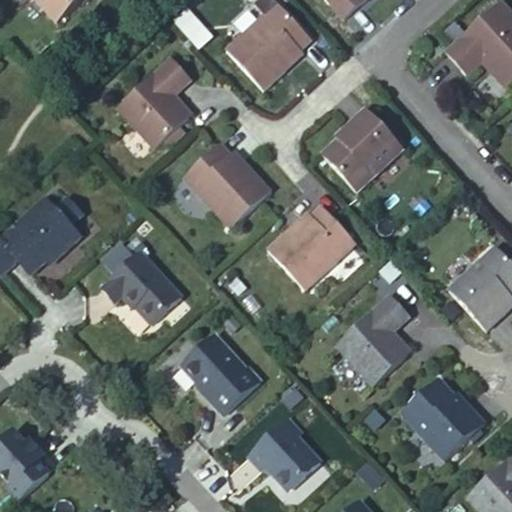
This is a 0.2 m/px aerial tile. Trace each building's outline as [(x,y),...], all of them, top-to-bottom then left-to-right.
[(32,0),(56,25),(82,0),(32,0)] [(323,0),(344,22),(365,1),(363,0),(323,0)] [(505,91),(511,84),(511,15),(503,5),(447,56),(468,79),(483,65),(505,91)] [(263,94),(284,75),(281,70),(299,54),(311,43),(277,6),(225,53),(263,94)] [(281,70),(284,75),(302,58),(299,54),(281,70)] [(169,102),(173,98),(190,83),(171,63),(117,111),(154,151),(187,121),(169,102)] [(191,118),(173,98),(169,102),(187,121),(191,118)] [(350,132),(337,144),(322,158),(355,194),(402,152),(365,111),(346,128),(350,132)] [(333,140),(337,144),(350,132),(346,128),(333,140)] [(248,176),(232,159),(221,147),(184,180),(231,231),(271,194),(251,173),(248,176)] [(235,155),(232,159),(248,176),(251,173),(235,155)] [(0,241),(0,276),(1,278),(15,266),(15,260),(22,260),(22,269),(30,278),(46,264),(50,268),(80,240),(70,230),(55,213),(45,202),(1,243),(0,241)] [(67,202),(55,213),(70,230),(82,218),(67,202)] [(292,237),(289,232),(267,252),(304,292),(354,247),(321,210),(310,220),(292,237)] [(307,216),(289,232),(292,237),(310,220),(307,216)] [(118,279),(104,292),(118,308),(125,302),(136,313),(138,311),(153,329),(184,301),(143,256),(137,262),(124,247),(105,264),(118,279)] [(486,333),(505,316),(501,312),(511,301),(511,270),(495,252),(450,294),(486,333)] [(388,339),(392,336),(409,320),(390,299),(337,348),(374,387),(405,358),(388,339)] [(511,301),(501,312),(505,316),(511,309),(511,301)] [(409,355),(392,336),(388,339),(405,358),(409,355)] [(217,339),(184,370),(215,405),(213,406),(225,419),(262,385),(250,372),(249,374),(217,339)] [(463,411),(452,399),(439,384),(402,418),(444,463),(484,426),(467,407),(463,411)] [(457,395),(452,399),(463,411),(467,407),(457,395)] [(291,423),(251,460),(263,473),(267,470),(273,477),(275,475),(278,479),(278,482),(287,492),(294,492),(323,466),(299,440),(303,437),(291,423)] [(19,506),(50,477),(39,465),(45,460),(30,443),(26,447),(15,434),(0,447),(0,475),(12,488),(7,493),(19,506)] [(511,511),(511,458),(465,502),(474,511),(511,511)] [(45,460),(39,465),(50,477),(56,471),(45,460)] [(371,470),(363,478),(372,487),(380,479),(371,470)]
